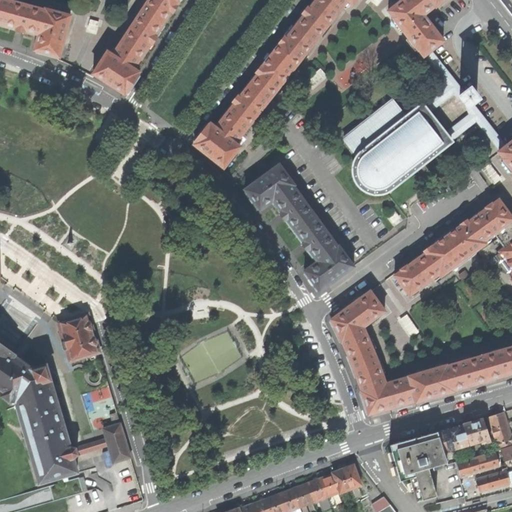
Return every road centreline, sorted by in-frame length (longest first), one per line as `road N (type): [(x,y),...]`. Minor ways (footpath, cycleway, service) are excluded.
road 1 (unclassified): [(0,239),(98,311),(157,511)]
road 2 (residential): [(162,511),(363,437)]
road 3 (residential): [(312,311),(257,227),(175,149)]
road 4 (residential): [(312,311),(427,229),(431,215),(462,194)]
road 5 (residential): [(175,149),(292,0)]
road 6 (residential): [(363,437),(511,392)]
road 7 (residential): [(127,115),(56,75),(0,56)]
road 8 (residential): [(201,0),(127,115)]
road 9 (residential): [(363,437),(312,311)]
